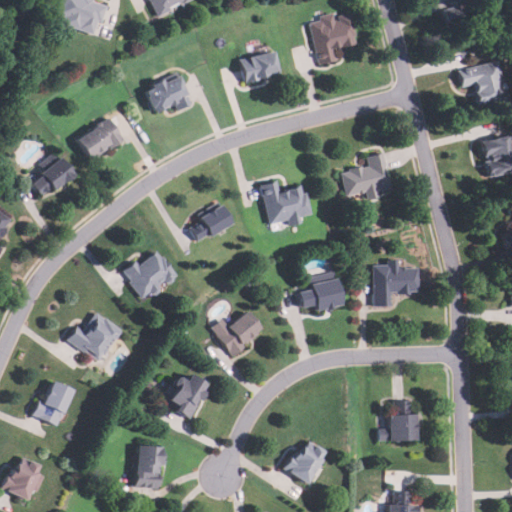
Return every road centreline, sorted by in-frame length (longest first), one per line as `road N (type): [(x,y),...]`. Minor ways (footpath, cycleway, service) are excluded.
road 1 (residential): [(407,95),(252,133),(158,177),(40,273),(0,353)]
road 2 (residential): [(403,77),(448,239),(463,511)]
road 3 (residential): [(459,355),(313,363),(267,387),(218,476)]
